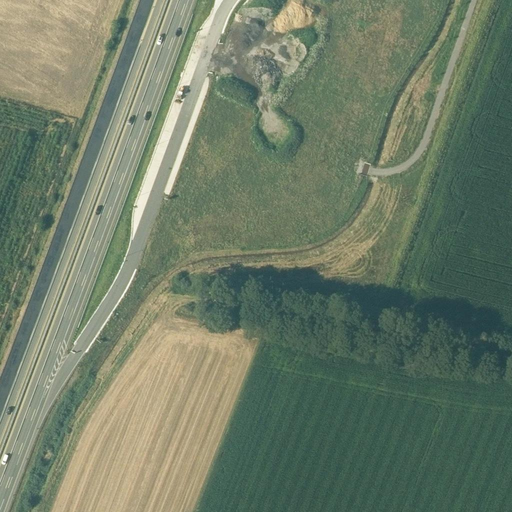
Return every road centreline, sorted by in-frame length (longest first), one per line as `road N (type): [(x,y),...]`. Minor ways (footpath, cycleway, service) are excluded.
road 1 (motorway): [(0,485),(178,0)]
road 2 (motorway): [(155,0),(0,417)]
road 3 (motorway): [(2,511),(80,348)]
